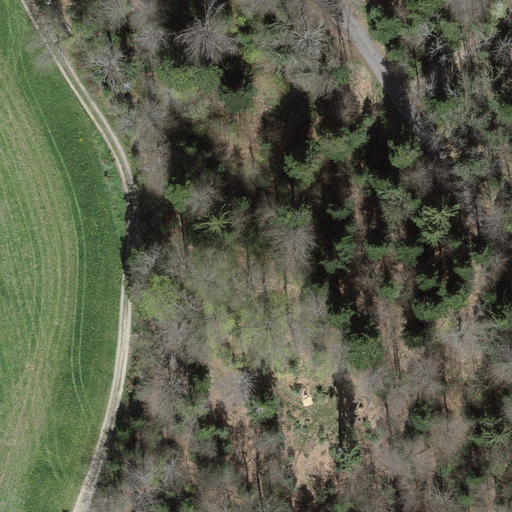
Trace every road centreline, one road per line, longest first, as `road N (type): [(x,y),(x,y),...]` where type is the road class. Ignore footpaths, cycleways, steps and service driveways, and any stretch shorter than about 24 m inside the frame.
road 1 (track): [(16,0),(124,212),(124,326),(81,511)]
road 2 (unclassified): [(511,206),(340,0)]
